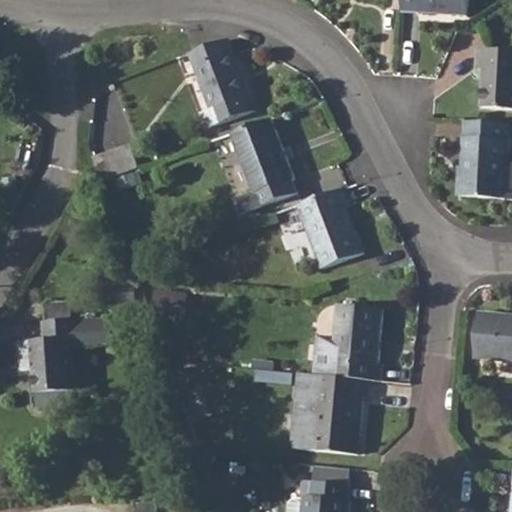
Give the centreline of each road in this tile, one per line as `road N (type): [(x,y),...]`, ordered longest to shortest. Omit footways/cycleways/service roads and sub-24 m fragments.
road 1 (residential): [(66,16),(197,2),(278,25),(329,65),(450,265)]
road 2 (residential): [(66,16),(60,170),(0,277)]
road 3 (residential): [(427,442),(450,265)]
